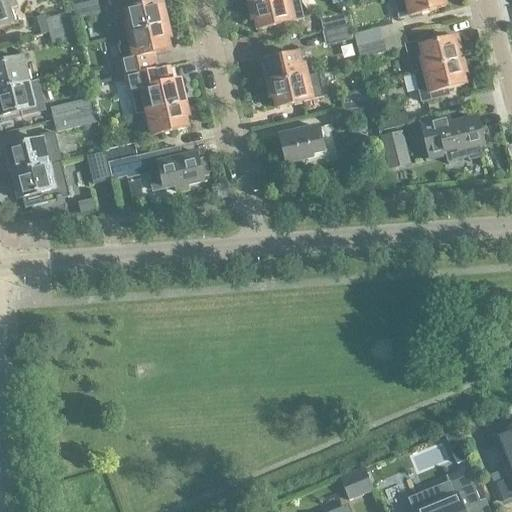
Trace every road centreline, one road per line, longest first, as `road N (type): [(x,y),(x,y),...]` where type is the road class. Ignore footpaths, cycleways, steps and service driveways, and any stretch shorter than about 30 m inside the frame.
road 1 (residential): [(0,273),(264,246)]
road 2 (residential): [(264,246),(203,0)]
road 3 (residential): [(264,246),(511,231)]
